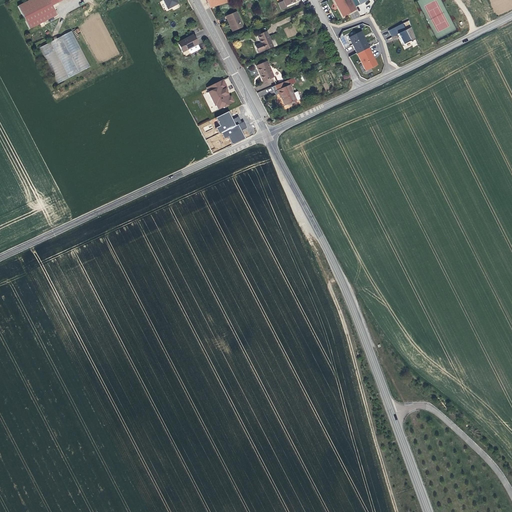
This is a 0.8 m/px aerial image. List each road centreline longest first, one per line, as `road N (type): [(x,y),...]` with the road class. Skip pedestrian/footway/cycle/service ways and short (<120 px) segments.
road 1 (tertiary): [(266,133),(336,268),(428,511)]
road 2 (track): [(396,511),(349,340),(283,167)]
road 3 (tertiary): [(266,133),(0,258)]
road 4 (tertiary): [(197,0),(266,133)]
road 5 (tertiary): [(511,15),(391,76)]
